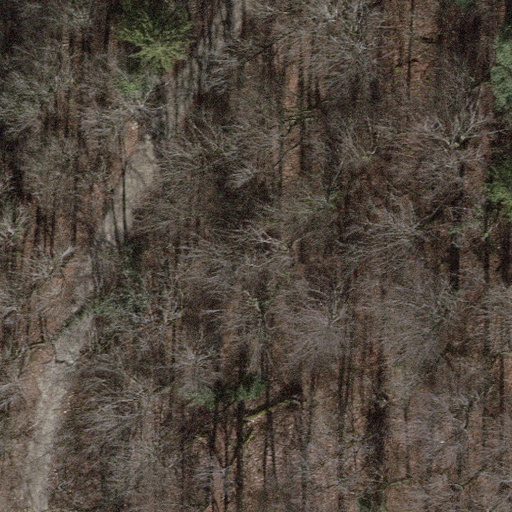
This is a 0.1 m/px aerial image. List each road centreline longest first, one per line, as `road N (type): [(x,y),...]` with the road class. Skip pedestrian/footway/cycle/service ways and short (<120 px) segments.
road 1 (track): [(247,0),(223,28),(87,284)]
road 2 (track): [(39,511),(87,284)]
